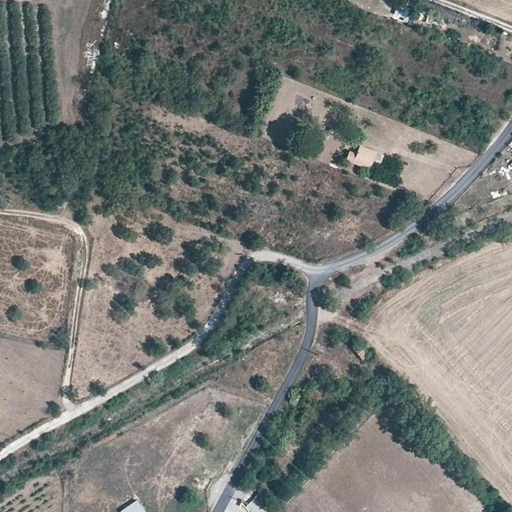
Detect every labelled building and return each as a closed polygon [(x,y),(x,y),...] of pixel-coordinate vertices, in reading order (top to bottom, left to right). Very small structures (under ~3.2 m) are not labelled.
[(396,12),(403,15),(406,6),(398,4),(396,12)] [(438,26),(441,17),(434,14),(430,24),(438,26)] [(349,151),(346,159),(369,168),(375,152),(359,146),(356,155),(349,151)] [(299,268),(292,265),(294,278),(301,277),(299,268)] [(250,284),(255,288),(260,281),(252,275),(245,284),(248,287),(250,284)] [(277,299),(274,292),(269,284),(258,291),(259,293),(264,304),(266,309),(279,302),(277,299)] [(264,304),(259,293),(255,296),(260,306),(264,304)] [(351,347),(361,359),(368,354),(358,342),(351,347)] [(142,511),(136,503),(122,511),(142,511)]
